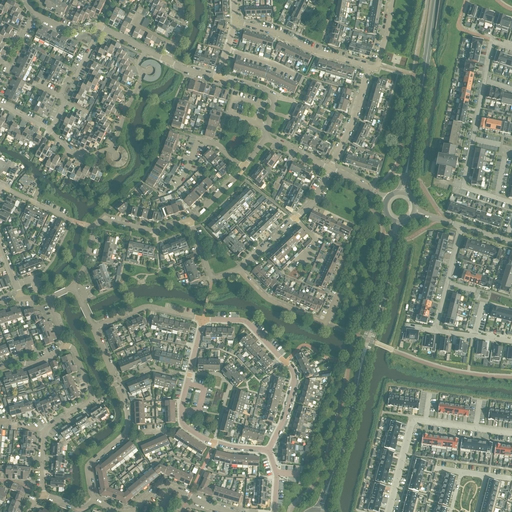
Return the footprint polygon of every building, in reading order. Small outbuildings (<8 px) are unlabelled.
[(3,2),(1,6),(5,8),(3,12),(7,14),(8,10),(10,6),(12,2),(9,1),(7,0),(5,4),(3,2)] [(54,9),(58,2),(54,0),(52,0),(48,9),(51,11),(52,8),(54,9)] [(96,1),(95,5),(102,9),(106,1),(103,0),(101,0),(100,3),(96,1)] [(160,3),(155,1),(153,5),(151,9),(155,11),(157,7),(162,9),(164,5),(161,4),(160,3)] [(18,10),(20,6),(12,2),(10,6),(8,10),(12,12),(14,8),(18,10)] [(58,14),(63,4),(58,2),(54,9),(56,10),(55,12),(58,14)] [(304,11),(307,7),(299,3),(296,8),(304,11)] [(64,14),(66,9),(68,6),(63,4),(58,14),(61,15),(62,13),(64,14)] [(93,8),(97,10),(95,14),(94,17),(95,17),(96,15),(98,16),(102,9),(95,5),(93,8)] [(86,6),(85,9),(87,10),(91,12),(89,16),(88,18),(90,19),(91,17),(93,18),(94,17),(95,14),(97,10),(93,8),(89,7),(88,6),(86,6)] [(479,12),(476,11),(477,8),(472,7),(471,6),(467,17),(469,18),(473,19),(474,18),(476,19),(479,12)] [(162,9),(157,7),(155,11),(153,15),(157,17),(159,13),(164,15),(166,11),(162,9)] [(296,8),(293,7),(291,12),(294,13),(294,12),(302,16),(304,11),(296,8)] [(18,10),(14,8),(12,12),(10,15),(14,17),(16,13),(20,15),(21,12),(18,10)] [(82,12),(86,14),(84,18),(83,20),(84,21),(85,19),(87,20),(88,18),(89,16),(91,12),(87,10),(85,9),(84,8),(82,12)] [(217,14),(217,17),(224,18),(224,14),(227,14),(227,8),(219,8),(215,9),(215,12),(215,14),(217,14)] [(122,17),(124,13),(116,9),(112,17),(116,19),(118,15),(122,17)] [(75,10),(74,13),(76,14),(80,16),(78,20),(82,22),(83,20),(84,18),(86,14),(82,12),(78,10),(77,10),(75,10)] [(479,12),(476,19),(479,20),(478,22),(484,24),(485,23),(488,12),(482,10),(481,13),(479,12)] [(73,12),(71,16),(74,18),(72,22),(76,24),(78,20),(80,16),(76,14),(74,13),(73,12)] [(294,12),(292,17),(300,21),(303,17),(302,16),(294,12)] [(494,14),(488,12),(485,23),(490,25),(491,24),(493,24),(495,20),(492,19),(494,14)] [(20,15),(16,13),(14,17),(12,21),(16,23),(18,19),(21,21),(23,17),(20,15)] [(164,15),(159,13),(157,17),(155,21),(159,23),(161,19),(166,21),(168,17),(164,15)] [(495,28),(501,29),(505,17),(499,15),(498,19),(496,18),(495,20),(493,24),(496,25),(495,28)] [(116,19),(112,17),(108,25),(112,27),(113,25),(117,27),(118,25),(119,24),(121,25),(122,22),(116,19)] [(223,21),(224,18),(217,17),(217,19),(216,19),(214,25),(226,28),(227,22),(223,21)] [(288,22),(286,26),(292,29),(294,25),(298,26),(300,21),(292,17),(289,22),(288,22)] [(336,17),(335,17),(334,22),(339,23),(339,24),(347,26),(348,24),(344,24),(345,19),(336,17)] [(511,19),(505,17),(501,29),(507,31),(508,29),(510,30),(511,25),(511,22),(510,22),(511,19)] [(171,24),(166,21),(161,19),(159,23),(157,27),(166,32),(168,27),(169,28),(170,26),(171,24)] [(124,23),(120,31),(124,33),(126,29),(130,31),(130,32),(134,34),(136,29),(132,27),(130,25),(124,23)] [(343,32),(344,27),(342,27),(343,26),(334,24),(333,29),(343,32)] [(224,33),(226,28),(214,25),(213,30),(224,33)] [(13,38),(15,34),(11,32),(13,28),(9,26),(7,30),(8,30),(6,34),(10,36),(9,36),(13,38)] [(40,40),(46,28),(43,27),(41,31),(39,30),(35,38),(40,40)] [(8,40),(9,36),(10,36),(6,34),(8,30),(7,30),(4,28),(2,32),(0,36),(4,38),(8,40)] [(44,43),(48,35),(46,34),(49,30),(46,28),(40,40),(44,43)] [(134,34),(132,37),(136,39),(138,35),(142,37),(145,33),(136,29),(134,34)] [(342,38),(343,32),(333,29),(331,34),(339,37),(342,38)] [(223,38),(224,33),(213,30),(211,35),(223,38)] [(49,45),(55,33),(53,31),(50,36),(48,35),(44,43),(49,45)] [(54,47),(58,40),(56,39),(58,34),(55,33),(49,45),(54,47)] [(161,41),(157,39),(148,35),(144,43),(149,45),(151,41),(155,43),(159,45),(161,41)] [(223,38),(211,35),(211,38),(210,38),(210,40),(221,43),(223,38)] [(59,50),(65,38),(62,36),(60,41),(58,40),(54,47),(59,50)] [(64,52),(67,44),(65,43),(68,39),(65,38),(59,50),(64,52)] [(469,44),(470,44),(482,46),(483,40),(473,38),(472,38),(470,38),(469,44)] [(220,49),(221,43),(210,40),(208,46),(220,49)] [(339,48),(340,43),(338,42),(330,40),(328,45),(339,48)] [(68,55),(74,42),(72,41),(69,45),(67,44),(64,52),(68,55)] [(73,57),(77,49),(75,48),(77,44),(74,42),(68,55),(73,57)] [(111,46),(115,48),(113,52),(112,56),(115,57),(117,54),(119,50),(121,46),(113,42),(111,46)] [(280,53),(284,45),(279,42),(275,51),(280,53)] [(362,45),(359,54),(364,56),(367,47),(367,45),(367,44),(362,43),(362,45)] [(106,48),(110,50),(108,54),(112,56),(113,52),(115,48),(111,46),(108,44),(106,48)] [(284,55),(288,47),(284,45),(280,53),(284,55)] [(367,47),(364,56),(370,57),(372,49),(372,48),(373,46),(367,45),(367,47)] [(100,50),(104,52),(102,56),(106,57),(108,54),(110,50),(106,48),(102,46),(100,50)] [(289,57),(293,49),(288,47),(284,55),(289,57)] [(28,50),(24,48),(22,51),(35,57),(37,52),(29,48),(28,50)] [(97,48),(95,52),(98,54),(97,57),(101,59),(102,56),(104,52),(100,50),(97,48)] [(293,59),(297,51),(293,49),(289,57),(293,59)] [(117,54),(115,57),(119,59),(121,55),(125,57),(126,53),(119,50),(117,54)] [(199,63),(201,55),(202,51),(197,50),(193,62),(199,63)] [(32,62),(35,57),(22,51),(21,54),(26,56),(25,58),(32,62)] [(298,62),(302,53),(297,51),(293,59),(298,62)] [(204,65),(207,53),(205,52),(204,56),(201,55),(199,63),(204,65)] [(303,64),(307,56),(302,53),(298,62),(303,64)] [(493,64),(499,65),(503,54),(497,53),(493,64)] [(215,68),(218,56),(212,54),(211,58),(209,66),(215,68)] [(503,55),(503,54),(499,65),(504,67),(508,57),(503,55)] [(119,59),(117,63),(120,65),(121,65),(122,61),(126,63),(128,59),(125,57),(121,55),(119,59)] [(468,55),(466,61),(478,63),(479,57),(468,55)] [(307,66),(311,58),(307,56),(303,64),(307,66)] [(24,60),(19,58),(18,60),(30,66),(32,62),(25,58),(24,60)] [(28,71),(30,66),(18,60),(16,63),(21,65),(20,67),(28,71)] [(326,71),(329,63),(320,60),(319,63),(314,62),(311,69),(326,73),(326,71)] [(66,72),(67,69),(63,67),(64,65),(56,61),(53,66),(66,72)] [(119,68),(117,72),(121,74),(122,70),(124,66),(128,68),(130,64),(126,63),(122,61),(121,65),(120,65),(119,68)] [(235,62),(233,70),(241,73),(247,74),(246,75),(249,76),(251,77),(251,76),(257,77),(265,80),(272,83),(277,86),(279,88),(281,88),(287,90),(294,94),(298,86),(290,83),(289,82),(283,79),(276,75),(268,72),(259,69),(251,67),(243,65),(235,62)] [(96,68),(98,65),(94,63),(92,66),(88,65),(86,69),(90,70),(94,72),(96,68)] [(331,75),(334,64),(329,63),(326,71),(326,73),(331,75)] [(336,76),(339,66),(334,64),(331,75),(336,76)] [(64,75),(66,72),(53,66),(51,71),(59,75),(60,73),(64,75)] [(121,74),(124,76),(126,72),(130,74),(132,70),(128,68),(124,66),(122,70),(121,74)] [(341,78),(344,67),(339,66),(336,76),(341,78)] [(19,69),(14,67),(13,70),(25,76),(28,71),(20,67),(19,69)] [(346,79),(349,69),(344,67),(341,78),(346,79)] [(100,70),(96,68),(94,72),(90,70),(88,74),(92,76),(96,78),(98,74),(100,70)] [(355,82),(357,74),(354,73),(355,70),(349,69),(346,79),(351,81),(355,82)] [(23,81),(25,76),(13,70),(12,73),(16,75),(15,77),(23,81)] [(61,82),(62,79),(58,77),(59,75),(51,71),(49,76),(61,82)] [(47,78),(42,76),(43,73),(40,72),(37,77),(41,79),(41,78),(46,81),(54,84),(55,82),(60,85),(61,82),(49,76),(47,78)] [(124,76),(122,79),(126,81),(128,77),(132,79),(134,75),(130,74),(126,72),(124,76)] [(101,76),(98,74),(96,78),(92,76),(90,80),(98,83),(101,76)] [(376,79),(374,85),(385,88),(387,83),(388,80),(384,79),(382,78),(381,81),(376,79)] [(16,82),(12,80),(11,83),(23,89),(25,84),(18,80),(16,82)] [(94,91),(98,83),(90,80),(88,83),(92,85),(90,89),(94,91)] [(89,93),(90,89),(92,85),(88,83),(85,81),(83,85),(87,87),(85,91),(89,93)] [(118,89),(120,85),(112,81),(109,89),(112,91),(114,87),(118,89)] [(193,93),(193,91),(196,83),(190,81),(188,91),(193,93)] [(318,91),(320,86),(313,82),(310,87),(318,91)] [(21,93),(23,89),(11,83),(9,85),(14,88),(13,90),(21,93)] [(79,88),(77,91),(80,92),(79,92),(83,94),(85,91),(87,87),(83,85),(82,84),(79,83),(77,87),(79,88)] [(193,93),(192,94),(198,96),(198,95),(201,84),(196,83),(193,91),(193,93)] [(201,84),(198,95),(203,96),(204,94),(206,86),(201,84)] [(118,89),(114,87),(112,91),(110,94),(114,96),(116,92),(120,94),(122,90),(118,89)] [(209,96),(208,99),(213,100),(214,99),(214,97),(216,89),(211,87),(209,96)] [(316,96),(318,91),(310,87),(308,92),(316,96)] [(350,97),(352,91),(341,88),(340,94),(350,97)] [(12,92),(7,89),(6,92),(18,98),(21,93),(13,90),(12,92)] [(219,100),(219,99),(222,90),(216,89),(214,97),(214,99),(219,100)] [(227,92),(222,90),(219,99),(219,100),(224,102),(225,100),(228,101),(229,96),(226,95),(227,92)] [(16,103),(18,98),(6,92),(5,95),(9,97),(8,99),(16,103)] [(81,98),(83,94),(79,92),(78,96),(74,94),(72,98),(75,100),(76,100),(79,102),(81,98)] [(120,94),(116,92),(114,96),(112,99),(113,100),(112,100),(113,100),(116,102),(118,98),(122,100),(124,96),(120,94)] [(313,101),(316,96),(308,92),(305,97),(313,101)] [(53,104),(54,101),(50,99),(51,96),(43,93),(41,98),(53,104)] [(348,102),(350,97),(340,94),(338,99),(340,100),(348,102)] [(112,99),(105,96),(101,103),(105,105),(107,101),(111,103),(113,100),(112,100),(113,100),(112,99)] [(311,106),(313,101),(305,97),(303,102),(311,106)] [(52,106),(53,104),(41,98),(38,102),(46,106),(47,104),(52,106)] [(85,100),(81,98),(79,102),(76,100),(75,100),(74,103),(81,107),(85,100)] [(111,103),(107,101),(105,105),(103,109),(107,111),(109,107),(113,109),(115,105),(111,103)] [(189,109),(190,104),(179,101),(178,106),(189,109)] [(48,113),(50,110),(45,108),(46,106),(38,102),(36,107),(48,113)] [(298,106),(295,107),(295,110),(295,111),(303,115),(306,110),(308,111),(310,108),(301,104),(299,106),(298,106)] [(345,113),(347,107),(339,105),(337,104),(335,110),(345,113)] [(456,104),(455,110),(458,110),(467,112),(468,106),(459,104),(456,104)] [(187,114),(189,109),(178,106),(176,111),(187,114)] [(368,106),(367,111),(375,113),(377,114),(379,109),(377,108),(368,106)] [(47,116),(48,113),(36,107),(34,112),(41,116),(42,114),(47,116)] [(113,109),(109,107),(107,111),(105,114),(109,116),(111,113),(115,114),(116,111),(113,109)] [(455,110),(454,116),(455,116),(456,116),(466,118),(467,112),(458,110),(455,110)] [(104,118),(105,114),(98,111),(94,118),(98,120),(100,116),(104,118)] [(186,120),(187,114),(176,111),(175,116),(186,120)] [(294,113),(292,113),(293,117),(294,118),(292,120),(302,124),(306,126),(307,125),(304,124),(302,123),(303,121),(301,120),(303,115),(295,111),(294,113)] [(342,122),(344,117),(336,113),(334,112),(331,117),(334,118),(342,122)] [(74,123),(77,125),(80,119),(84,122),(86,119),(81,117),(73,113),(72,117),(75,119),(74,123)] [(72,127),(74,123),(75,119),(72,117),(68,115),(66,119),(70,121),(68,125),(72,127)] [(208,115),(207,120),(219,124),(220,120),(219,119),(219,118),(211,116),(208,115)] [(104,118),(100,116),(98,120),(96,124),(100,125),(102,122),(105,124),(106,123),(107,120),(104,118)] [(184,125),(186,120),(175,116),(173,122),(182,124),(184,125)] [(365,116),(364,121),(368,122),(367,124),(370,125),(371,123),(372,124),(373,120),(375,121),(376,119),(374,118),(365,116)] [(454,121),(453,122),(462,123),(462,124),(464,124),(466,118),(456,116),(455,116),(454,121)] [(66,128),(68,125),(70,121),(66,119),(62,117),(60,121),(64,123),(62,126),(66,128)] [(339,127),(342,122),(334,118),(331,123),(339,127)] [(218,127),(219,124),(207,120),(205,125),(208,126),(216,128),(217,127),(218,127)] [(290,123),(287,124),(288,126),(287,128),(297,133),(300,127),(300,128),(302,124),(292,120),(291,123),(290,123)] [(105,124),(102,122),(100,125),(98,129),(101,131),(102,131),(103,127),(107,129),(109,125),(106,123),(105,124)] [(339,127),(331,123),(328,122),(326,127),(337,132),(339,127)] [(16,129),(18,125),(13,123),(11,127),(8,125),(5,130),(9,132),(14,134),(16,129)] [(368,133),(370,128),(362,124),(360,129),(368,133)] [(66,128),(62,126),(61,130),(64,132),(62,136),(66,138),(70,130),(66,128)] [(34,133),(36,128),(34,127),(31,132),(26,129),(24,133),(22,138),(26,140),(25,142),(28,144),(30,142),(32,137),(34,133)] [(100,134),(104,136),(105,133),(109,135),(111,131),(107,129),(103,127),(102,131),(101,131),(99,130),(97,133),(100,134)] [(334,137),(337,132),(326,127),(324,132),(334,137)] [(286,129),(284,130),(285,134),(293,137),(294,135),(299,137),(298,140),(301,142),(304,136),(302,135),(297,133),(287,128),(286,129)] [(20,131),(16,129),(14,134),(9,132),(7,136),(16,140),(20,131)] [(366,138),(368,133),(360,129),(358,134),(366,138)] [(24,144),(25,142),(26,140),(22,138),(24,133),(20,131),(16,140),(24,144)] [(215,134),(207,131),(204,131),(203,136),(213,139),(215,134)] [(170,132),(168,137),(178,141),(180,136),(183,137),(184,135),(179,133),(178,135),(170,132)] [(100,144),(104,136),(100,134),(96,133),(94,136),(98,138),(96,142),(100,144)] [(94,146),(96,142),(98,138),(94,136),(91,134),(89,138),(92,140),(91,144),(94,146)] [(301,142),(300,143),(309,147),(313,139),(314,137),(309,134),(308,136),(305,135),(304,136),(301,142)] [(363,142),(366,138),(358,134),(355,139),(363,142)] [(38,146),(42,137),(38,135),(36,139),(32,137),(30,142),(38,146)] [(77,138),(76,137),(74,136),(72,139),(78,142),(81,144),(79,148),(83,150),(85,146),(87,142),(83,140),(80,138),(78,137),(77,138)] [(89,148),(91,144),(92,140),(89,138),(85,136),(83,140),(87,142),(85,146),(89,148)] [(168,137),(166,142),(177,146),(178,141),(168,137)] [(313,139),(309,147),(317,151),(322,141),(317,138),(316,140),(313,139)] [(40,148),(35,157),(44,161),(46,157),(42,155),(44,150),(45,147),(44,146),(47,140),(44,139),(42,144),(40,148)] [(361,148),(363,142),(355,139),(353,144),(361,148)] [(322,141),(317,151),(325,155),(327,152),(329,153),(331,150),(328,149),(330,145),(322,141)] [(166,142),(164,147),(173,150),(173,151),(175,151),(177,146),(166,142)] [(44,150),(42,155),(46,157),(49,159),(50,158),(50,159),(50,158),(52,154),(53,152),(51,150),(51,149),(50,148),(46,146),(45,147),(44,150)] [(438,155),(436,167),(439,167),(437,177),(450,180),(451,174),(452,170),(455,170),(457,164),(458,159),(454,159),(456,149),(457,148),(447,146),(443,146),(441,156),(438,155)] [(164,147),(162,152),(171,156),(171,155),(173,151),(173,150),(164,147)] [(204,156),(202,158),(206,162),(208,160),(214,154),(210,150),(204,156)] [(162,152),(160,158),(163,159),(163,160),(168,162),(169,161),(170,161),(172,156),(171,155),(171,156),(162,152)] [(277,157),(271,152),(267,158),(275,163),(277,160),(278,161),(282,156),(279,154),(277,157)] [(350,165),(353,157),(353,154),(347,153),(344,161),(346,161),(345,164),(350,165)] [(214,154),(208,160),(210,162),(208,164),(210,166),(212,164),(218,158),(214,154)] [(54,160),(52,165),(56,167),(60,169),(62,164),(58,162),(60,158),(56,156),(54,160)] [(49,159),(46,167),(54,171),(56,167),(52,165),(54,160),(50,158),(50,159),(50,158),(49,159)] [(218,158),(212,164),(215,168),(222,162),(218,158)] [(270,172),(270,171),(274,166),(273,166),(275,163),(267,158),(263,163),(269,167),(267,169),(270,172)] [(0,174),(1,175),(2,173),(3,172),(6,174),(12,163),(8,161),(7,164),(0,160),(0,174)] [(159,160),(157,165),(165,170),(168,165),(159,160)] [(66,166),(64,171),(68,173),(72,175),(74,170),(75,168),(78,162),(75,161),(73,165),(72,164),(68,162),(66,166)] [(381,169),(383,162),(379,161),(379,164),(374,163),(371,171),(376,173),(378,168),(381,169)] [(222,162),(215,168),(219,172),(225,166),(222,162)] [(12,163),(6,174),(10,175),(10,176),(10,177),(9,177),(8,179),(13,181),(17,172),(20,167),(19,167),(18,169),(14,167),(15,164),(12,163)] [(294,173),(298,165),(293,163),(289,171),(294,173)] [(60,169),(58,173),(66,177),(68,173),(64,171),(66,166),(62,164),(60,169)] [(84,170),(82,175),(86,177),(90,179),(92,174),(94,170),(97,165),(94,164),(93,167),(91,171),(89,170),(90,168),(86,166),(84,170)] [(92,174),(90,179),(94,181),(98,183),(98,182),(100,179),(102,174),(100,173),(100,172),(100,170),(98,169),(99,166),(97,165),(94,170),(92,174)] [(163,174),(165,170),(157,165),(154,169),(163,174)] [(298,175),(302,167),(298,165),(294,173),(298,175)] [(219,172),(217,173),(221,178),(223,176),(229,170),(225,166),(219,172)] [(302,180),(302,179),(307,170),(302,167),(298,175),(297,178),(302,180)] [(78,172),(76,177),(80,179),(84,181),(86,177),(82,175),(84,170),(80,168),(78,172)] [(265,172),(260,168),(256,173),(263,178),(265,176),(268,178),(272,173),(270,171),(270,172),(267,169),(265,172)] [(160,179),(162,174),(163,174),(154,169),(151,174),(160,179)] [(72,175),(70,179),(78,183),(80,179),(76,177),(78,172),(74,170),(72,175)] [(310,181),(313,176),(310,174),(312,172),(307,170),(302,179),(304,180),(305,179),(310,181)] [(261,188),(264,184),(261,181),(263,178),(256,173),(252,178),(258,182),(256,185),(261,188)] [(33,197),(35,191),(35,190),(37,185),(25,174),(19,182),(24,187),(22,191),(27,193),(27,194),(33,197)] [(157,184),(160,179),(151,174),(148,179),(157,184)] [(202,180),(210,189),(214,185),(210,181),(205,176),(201,180),(202,180)] [(154,188),(157,184),(148,179),(146,183),(154,188)] [(206,192),(210,189),(202,180),(198,184),(206,192)] [(202,196),(206,192),(198,184),(194,188),(196,190),(202,196)] [(147,189),(144,185),(139,190),(144,196),(147,193),(149,195),(153,192),(149,187),(147,189)] [(301,197),(303,192),(295,188),(292,186),(290,191),(301,197)] [(247,189),(243,192),(251,200),(253,199),(251,197),(253,195),(255,193),(252,190),(251,192),(247,189)] [(198,200),(202,196),(196,190),(192,193),(198,200)] [(299,201),(301,197),(290,191),(288,196),(291,197),(299,201)] [(243,192),(239,196),(246,203),(247,204),(251,200),(243,192)] [(194,204),(198,200),(192,193),(188,197),(194,204)] [(239,196),(235,200),(243,207),(243,205),(246,203),(239,196)] [(15,206),(17,201),(9,197),(6,202),(8,203),(15,206)] [(190,207),(194,204),(188,197),(184,201),(183,199),(181,200),(187,209),(189,207),(190,207)] [(297,206),(299,201),(291,197),(290,199),(288,199),(287,201),(289,202),(297,206)] [(181,203),(176,205),(179,213),(184,211),(184,210),(187,209),(181,200),(180,201),(181,203)] [(235,200),(232,204),(238,210),(241,207),(242,208),(243,207),(235,200)] [(294,211),(297,206),(289,202),(287,201),(286,203),(288,204),(286,207),(294,211)] [(453,213),(456,204),(450,202),(450,204),(448,204),(447,208),(448,208),(447,212),(453,213)] [(15,206),(8,203),(6,205),(5,205),(2,210),(4,211),(11,214),(15,206)] [(123,205),(121,203),(115,208),(121,214),(122,212),(124,214),(125,214),(128,214),(130,208),(126,204),(123,205)] [(232,204),(228,207),(235,215),(236,214),(235,213),(238,210),(232,204)] [(458,215),(461,206),(456,204),(453,213),(458,215)] [(174,215),(179,213),(176,205),(171,206),(174,215)] [(24,214),(23,217),(25,218),(26,215),(29,216),(33,208),(28,206),(24,214)] [(164,218),(169,217),(166,208),(165,206),(159,209),(160,211),(161,210),(162,213),(160,213),(162,218),(163,218),(164,218)] [(169,217),(174,215),(171,206),(166,208),(169,217)] [(463,217),(466,207),(461,206),(458,215),(463,217)] [(140,211),(141,209),(135,207),(134,209),(130,208),(128,214),(128,215),(135,217),(135,216),(138,217),(139,217),(140,210),(140,211)] [(228,207),(224,211),(230,217),(233,215),(234,216),(235,215),(228,207)] [(463,217),(468,218),(471,209),(466,207),(463,217)] [(28,220),(26,223),(29,224),(30,221),(31,217),(34,219),(38,211),(33,208),(29,216),(27,220),(28,220)] [(277,219),(281,215),(275,209),(271,213),(277,219)] [(476,211),(471,209),(468,218),(473,220),(476,211)] [(151,213),(151,211),(145,210),(145,212),(140,211),(140,210),(139,217),(138,217),(138,218),(146,219),(146,218),(149,219),(151,213)] [(11,214),(4,211),(2,213),(1,213),(0,214),(0,219),(6,223),(11,214)] [(34,219),(32,222),(35,223),(36,220),(39,221),(43,213),(38,211),(34,219)] [(224,211),(220,215),(226,221),(226,222),(227,223),(228,222),(227,220),(230,217),(224,211)] [(313,223),(318,214),(313,211),(309,219),(312,221),(311,222),(313,223)] [(481,212),(476,211),(473,220),(478,222),(481,212)] [(162,221),(160,213),(155,212),(155,214),(151,213),(149,219),(149,220),(156,222),(157,221),(159,222),(162,221)] [(478,222),(483,223),(486,214),(481,212),(478,222)] [(39,221),(37,224),(39,225),(42,227),(44,224),(48,216),(43,213),(39,221)] [(266,215),(273,223),(277,219),(271,213),(269,214),(267,213),(266,215)] [(270,226),(273,223),(266,215),(265,214),(262,218),(264,220),(270,226)] [(319,224),(322,216),(318,214),(313,223),(315,224),(315,222),(319,224)] [(492,215),(486,214),(483,223),(489,225),(492,215)] [(220,215),(216,219),(222,225),(224,227),(228,223),(227,223),(226,222),(226,221),(220,215)] [(494,227),(497,217),(492,215),(489,225),(494,227)] [(322,230),(327,218),(322,216),(319,224),(318,226),(321,227),(320,230),(321,231),(322,230)] [(497,217),(494,227),(499,228),(502,219),(497,217)] [(54,219),(52,224),(55,226),(63,230),(66,225),(61,222),(62,219),(59,218),(58,221),(54,219)] [(327,218),(322,230),(324,231),(325,229),(327,230),(332,221),(327,218)] [(216,219),(212,222),(219,230),(220,231),(224,227),(222,225),(216,219)] [(258,222),(260,223),(266,230),(270,226),(264,220),(262,221),(260,220),(258,222)] [(327,230),(327,231),(332,233),(337,223),(332,221),(327,230)] [(212,222),(208,226),(216,234),(220,231),(219,230),(212,222)] [(262,233),(266,230),(260,223),(258,222),(257,223),(258,225),(256,227),(262,233)] [(337,223),(332,233),(336,235),(334,237),(336,238),(342,225),(337,223)] [(52,224),(51,226),(54,228),(53,230),(61,234),(63,230),(55,226),(52,224)] [(3,231),(5,236),(13,232),(17,231),(16,229),(13,230),(10,225),(4,227),(5,230),(3,231)] [(342,225),(336,238),(337,238),(339,236),(342,238),(347,228),(342,225)] [(259,237),(262,233),(256,227),(252,230),(259,237)] [(301,237),(301,238),(302,239),(307,234),(304,231),(303,231),(299,227),(295,231),(301,237)] [(259,237),(252,230),(250,228),(246,231),(249,234),(255,241),(259,237)] [(347,228),(342,238),(343,238),(345,236),(348,238),(352,230),(347,228)] [(50,229),(49,231),(52,233),(51,235),(58,239),(61,234),(53,230),(50,229)] [(298,242),(299,241),(298,240),(301,238),(301,237),(295,231),(291,235),(298,242)] [(15,235),(13,232),(5,236),(7,241),(15,237),(19,236),(18,234),(15,235)] [(223,242),(227,246),(233,240),(233,239),(236,237),(233,235),(232,233),(229,235),(229,236),(223,242)] [(436,233),(435,239),(438,240),(447,243),(448,240),(447,239),(448,236),(447,236),(436,233)] [(47,234),(46,236),(49,238),(48,240),(56,244),(58,239),(51,235),(47,234)] [(297,243),(298,242),(291,235),(287,238),(293,245),(296,242),(297,243)] [(17,240),(15,237),(7,241),(9,246),(17,242),(21,241),(20,239),(17,240)] [(230,249),(238,242),(237,240),(237,239),(236,237),(233,239),(233,240),(227,246),(230,249)] [(290,250),(292,248),(291,247),(293,245),(287,238),(283,242),(290,250)] [(45,239),(44,241),(47,242),(46,245),(54,249),(56,244),(48,240),(45,239)] [(185,239),(180,241),(184,252),(189,250),(188,248),(185,239)] [(467,252),(471,241),(465,239),(461,250),(467,252)] [(180,241),(175,243),(179,253),(184,252),(180,241)] [(467,252),(472,254),(476,243),(471,241),(467,252)] [(19,245),(17,242),(9,246),(11,251),(19,248),(23,246),(22,244),(19,245)] [(240,244),(238,242),(230,249),(234,253),(243,245),(241,243),(240,244)] [(287,254),(291,251),(290,250),(283,242),(279,246),(287,254)] [(43,243),(41,246),(45,247),(43,250),(51,254),(54,249),(46,245),(43,243)] [(132,255),(133,253),(135,244),(130,243),(127,256),(129,257),(130,254),(132,255)] [(175,243),(170,244),(173,253),(174,255),(179,253),(175,243)] [(478,253),(481,244),(476,243),(472,254),(473,252),(478,253)] [(482,256),(483,256),(486,246),(481,244),(478,253),(483,255),(482,256)] [(238,257),(244,251),(245,249),(243,247),(244,246),(243,245),(234,253),(238,257)] [(162,253),(160,254),(160,258),(164,257),(169,255),(165,246),(160,248),(162,253)] [(284,258),(287,254),(279,246),(275,250),(284,258)] [(339,249),(335,246),(333,250),(332,249),(331,251),(340,255),(343,250),(339,249)] [(491,248),(486,246),(483,256),(488,258),(491,248)] [(150,247),(147,258),(153,259),(156,260),(156,254),(154,254),(155,248),(150,247)] [(20,250),(19,248),(11,251),(13,256),(21,253),(25,251),(24,249),(20,250)] [(40,248),(39,251),(42,252),(41,255),(40,257),(45,261),(46,257),(49,259),(51,254),(43,250),(40,248)] [(492,261),(496,249),(491,248),(488,258),(488,257),(493,258),(492,261)] [(496,249),(492,261),(498,263),(502,251),(496,249)] [(280,262),(284,258),(275,250),(272,253),(278,260),(280,262)] [(338,260),(340,255),(331,251),(330,252),(332,253),(330,256),(338,260)] [(275,265),(276,263),(275,262),(278,260),(272,253),(268,257),(275,265)] [(431,260),(431,261),(442,263),(443,258),(432,255),(434,256),(433,261),(431,260)] [(338,260),(330,256),(329,260),(327,259),(327,261),(336,265),(338,260)] [(38,260),(37,257),(35,258),(32,259),(36,270),(42,268),(41,266),(44,264),(42,260),(39,261),(38,260)] [(36,270),(32,259),(27,261),(31,272),(36,270)] [(184,263),(182,264),(184,269),(186,268),(194,265),(193,260),(184,263)] [(26,274),(31,272),(27,261),(25,262),(26,265),(23,266),(26,274)] [(334,270),(336,265),(327,261),(326,262),(327,263),(326,266),(334,270)] [(26,274),(23,266),(22,263),(15,265),(17,269),(18,268),(21,276),(26,274)] [(94,278),(104,274),(100,265),(94,269),(95,272),(92,273),(94,278)] [(186,268),(184,269),(186,274),(196,270),(194,265),(186,268)] [(260,265),(252,272),(256,276),(262,270),(260,267),(261,266),(260,265)] [(334,270),(326,266),(324,269),(323,269),(322,270),(331,275),(334,270)] [(458,279),(463,281),(467,270),(461,268),(458,279)] [(187,279),(198,275),(196,270),(188,273),(186,274),(187,279)] [(262,270),(256,276),(260,280),(267,273),(266,272),(265,272),(262,270)] [(329,280),(331,275),(322,270),(321,272),(323,273),(321,276),(329,280)] [(463,281),(468,283),(472,272),(467,270),(463,281)] [(267,273),(260,280),(263,284),(270,278),(267,275),(268,274),(269,273),(268,272),(267,273)] [(472,272),(468,283),(474,284),(477,273),(477,274),(472,272)] [(474,284),(479,286),(482,275),(477,273),(474,284)] [(96,283),(106,279),(104,274),(94,278),(96,283)] [(192,286),(198,284),(197,281),(200,280),(198,275),(187,279),(189,284),(190,284),(190,286),(192,285),(192,286)] [(327,285),(329,280),(321,276),(318,275),(316,280),(327,285)] [(479,286),(484,288),(487,277),(482,275),(479,286)] [(511,278),(503,275),(502,280),(511,283),(511,282),(511,278)] [(0,281),(3,289),(9,287),(8,284),(10,283),(7,276),(4,277),(5,279),(0,281)] [(487,277),(484,288),(489,289),(493,279),(487,277)] [(270,278),(263,284),(267,288),(269,286),(272,289),(277,282),(274,279),(272,280),(270,278)] [(97,287),(108,283),(106,279),(96,283),(97,287)] [(325,290),(327,285),(316,280),(313,286),(321,290),(322,289),(325,290)] [(499,285),(510,288),(511,283),(502,280),(500,285),(499,285)] [(277,282),(272,289),(276,290),(275,293),(280,296),(283,288),(280,286),(281,285),(279,284),(277,282)] [(99,292),(108,289),(110,288),(108,283),(97,287),(99,292)] [(283,288),(280,296),(285,298),(289,288),(289,287),(284,285),(283,288)] [(499,285),(498,290),(508,294),(510,288),(499,285)] [(289,288),(285,298),(290,300),(293,292),(290,290),(291,289),(289,288)] [(293,292),(290,300),(295,302),(299,293),(297,292),(297,293),(293,292)] [(299,293),(295,302),(300,304),(304,294),(299,292),(299,293)] [(304,294),(300,304),(305,306),(309,296),(304,294)] [(309,296),(305,306),(310,308),(314,298),(309,296)] [(314,298),(310,308),(315,311),(316,308),(320,309),(323,302),(314,298)] [(420,300),(419,305),(430,308),(432,303),(420,300)] [(417,305),(416,310),(418,310),(429,313),(430,308),(419,305),(417,305)] [(18,310),(17,307),(13,308),(17,319),(23,318),(20,310),(18,310)] [(492,314),(491,317),(496,318),(499,309),(493,307),(493,310),(492,310),(491,314),(492,314)] [(12,321),(17,319),(13,308),(10,309),(11,313),(9,313),(12,321)] [(30,310),(24,312),(26,318),(32,316),(33,316),(34,317),(36,323),(39,323),(42,321),(40,315),(39,313),(33,309),(30,310)] [(6,314),(5,310),(2,311),(6,323),(12,321),(9,313),(6,314)] [(411,316),(411,317),(414,317),(416,318),(415,322),(426,325),(428,318),(416,316),(415,315),(412,314),(411,316)] [(446,314),(445,319),(457,322),(457,321),(455,321),(456,316),(446,314)] [(142,320),(141,317),(136,319),(139,328),(144,326),(147,325),(144,319),(142,320)] [(135,332),(137,331),(137,329),(139,328),(136,319),(131,321),(135,332)] [(457,322),(445,319),(444,324),(455,327),(457,322)] [(42,321),(39,323),(40,328),(52,324),(51,321),(48,322),(47,323),(46,320),(42,321)] [(172,333),(173,331),(175,322),(170,320),(167,330),(167,332),(172,333)] [(135,332),(131,321),(126,323),(129,332),(132,331),(133,333),(135,332)] [(52,324),(40,328),(42,334),(50,332),(49,329),(53,328),(52,325),(52,324)] [(114,328),(105,332),(107,337),(116,333),(118,333),(117,330),(115,331),(114,328)] [(211,341),(211,338),(211,328),(206,328),(205,337),(203,337),(203,341),(211,341)] [(404,333),(402,340),(406,341),(406,339),(417,341),(417,340),(418,332),(419,332),(418,332),(414,331),(411,331),(407,330),(406,333),(404,333)] [(42,334),(39,335),(41,341),(44,340),(56,336),(55,333),(51,334),(50,332),(42,334)] [(116,333),(107,337),(109,342),(118,338),(116,333)] [(244,346),(251,339),(247,335),(240,342),(244,346)] [(56,336),(44,340),(46,346),(54,343),(53,340),(57,339),(56,336)] [(431,348),(431,352),(435,352),(436,346),(433,345),(433,344),(433,341),(434,337),(429,336),(429,337),(426,336),(426,338),(424,338),(424,342),(426,342),(425,347),(431,348)] [(118,338),(109,342),(111,347),(120,343),(122,342),(123,342),(121,337),(118,338)] [(29,351),(32,350),(31,346),(34,345),(31,338),(26,339),(29,351)] [(29,351),(26,339),(20,341),(22,349),(25,348),(26,352),(29,351)] [(246,352),(255,343),(251,339),(244,346),(246,348),(244,350),(246,352)] [(441,339),(439,351),(450,353),(452,344),(451,344),(451,346),(448,345),(449,340),(445,340),(445,339),(442,339),(441,340),(441,339)] [(456,340),(455,352),(462,353),(466,354),(468,346),(463,345),(464,341),(456,340)] [(14,343),(13,341),(7,343),(8,345),(11,353),(13,352),(15,356),(18,355),(14,343)] [(18,355),(21,354),(20,350),(22,349),(20,341),(14,343),(18,355)] [(120,343),(111,347),(113,352),(122,348),(121,346),(123,345),(122,342),(120,343)] [(249,356),(251,354),(258,347),(255,343),(246,352),(249,356)] [(477,350),(477,355),(485,356),(484,357),(488,358),(489,352),(486,351),(486,348),(486,344),(478,343),(478,347),(476,347),(476,350),(477,350)] [(4,356),(9,354),(6,345),(1,347),(4,356)] [(251,354),(255,358),(262,351),(258,347),(251,354)] [(491,351),(490,362),(492,363),(493,361),(500,362),(502,348),(494,347),(494,351),(491,351)] [(142,351),(143,353),(147,362),(152,360),(148,351),(150,350),(149,348),(142,351)] [(155,348),(154,352),(156,353),(154,361),(159,362),(162,352),(162,350),(155,348)] [(142,364),(147,362),(143,353),(142,351),(137,353),(138,355),(142,364)] [(266,355),(262,351),(255,358),(253,360),(257,363),(259,361),(266,355)] [(297,363),(298,362),(306,358),(305,355),(308,354),(307,351),(304,353),(301,354),(300,351),(298,354),(298,355),(296,356),(297,360),(295,360),(297,363)] [(64,364),(72,361),(70,355),(61,359),(64,364)] [(137,367),(142,364),(138,355),(133,357),(137,367)] [(269,359),(266,355),(259,361),(262,365),(269,359)] [(132,369),(137,367),(133,357),(128,359),(132,369)] [(299,368),(301,368),(301,367),(309,364),(307,361),(311,359),(310,357),(306,358),(298,362),(300,365),(298,366),(299,368)] [(127,371),(132,369),(128,359),(123,361),(127,371)] [(269,359),(262,365),(260,367),(265,372),(267,375),(273,370),(270,366),(273,363),(269,359)] [(66,370),(75,367),(72,361),(64,364),(66,370)] [(122,373),(127,371),(123,361),(118,363),(122,373)] [(302,374),(303,373),(311,369),(310,366),(313,365),(312,362),(309,364),(301,367),(301,368),(302,371),(300,371),(302,374)] [(47,374),(52,372),(48,364),(44,366),(47,374)] [(225,376),(233,369),(229,365),(222,372),(225,376)] [(42,376),(46,374),(47,374),(44,366),(38,368),(42,376)] [(71,375),(72,374),(77,372),(75,367),(66,370),(68,375),(71,375)] [(315,368),(311,369),(303,373),(305,376),(303,377),(304,379),(306,378),(306,379),(313,375),(314,377),(319,375),(315,367),(315,368)] [(37,378),(42,376),(38,368),(33,370),(37,378)] [(24,373),(23,369),(20,370),(23,382),(29,381),(27,372),(24,373)] [(229,380),(237,373),(233,369),(225,376),(229,380)] [(17,375),(15,376),(17,384),(18,386),(23,385),(23,382),(20,370),(16,371),(17,375)] [(31,380),(37,378),(33,370),(28,372),(31,380)] [(233,384),(240,377),(238,374),(240,373),(238,371),(237,373),(229,380),(233,384)] [(12,376),(11,372),(8,373),(11,385),(17,384),(15,376),(12,376)] [(5,387),(11,385),(8,373),(5,374),(6,378),(3,379),(5,387)] [(64,384),(73,380),(71,375),(68,375),(62,378),(64,384)] [(159,386),(162,376),(156,375),(155,380),(152,379),(152,382),(154,383),(154,385),(159,386)] [(236,388),(244,381),(246,379),(242,375),(240,377),(233,384),(236,388)] [(149,380),(147,376),(142,379),(146,388),(151,386),(150,383),(152,382),(152,379),(149,380)] [(283,387),(284,381),(277,379),(278,377),(274,376),(271,383),(283,387)] [(303,384),(302,386),(304,387),(313,389),(314,386),(317,387),(318,384),(314,383),(316,378),(309,379),(308,381),(306,380),(305,384),(303,384)] [(141,390),(146,388),(142,379),(137,381),(141,390)] [(67,389),(75,386),(73,380),(64,384),(67,389)] [(136,392),(141,390),(137,381),(132,383),(136,392)] [(131,395),(136,392),(132,383),(127,385),(131,395)] [(282,392),(283,387),(271,383),(270,389),(272,389),(282,392)] [(69,395),(77,392),(75,386),(67,389),(69,395)] [(302,389),(301,392),(303,392),(311,395),(311,394),(315,396),(316,392),(318,393),(318,390),(316,390),(313,389),(304,387),(303,390),(302,389)] [(246,399),(247,394),(237,391),(236,396),(246,399)] [(71,401),(80,397),(77,392),(69,395),(71,401)] [(300,395),(299,398),(301,398),(309,400),(310,400),(310,397),(314,398),(317,399),(317,396),(315,396),(311,394),(311,395),(303,392),(302,396),(300,395)] [(57,410),(60,408),(58,405),(61,404),(58,396),(52,398),(57,410)] [(57,410),(52,398),(47,401),(50,408),(52,407),(53,411),(57,410)] [(298,401),(298,403),(299,404),(308,406),(309,403),(315,405),(316,402),(310,400),(309,400),(301,398),(300,401),(298,401)] [(19,402),(20,405),(22,414),(27,412),(25,404),(24,401),(19,402)] [(46,414),(49,413),(47,409),(50,408),(47,401),(41,403),(46,414)] [(34,404),(31,404),(33,411),(37,409),(38,413),(41,412),(42,416),(46,414),(41,403),(35,405),(35,403),(34,404)] [(99,405),(93,408),(99,416),(101,419),(105,417),(104,416),(107,414),(106,412),(107,411),(103,405),(100,407),(99,405)] [(242,415),(242,414),(243,409),(233,407),(232,412),(231,412),(236,413),(242,415)] [(296,410),(295,413),(297,413),(305,415),(306,412),(310,413),(310,412),(311,410),(307,409),(299,407),(298,411),(296,410)] [(93,408),(88,411),(92,417),(90,418),(93,423),(93,424),(96,422),(94,419),(99,416),(93,408)] [(234,418),(236,413),(231,412),(232,412),(226,410),(224,415),(234,418)] [(294,416),(294,418),(295,419),(304,421),(305,418),(309,419),(309,418),(311,419),(311,417),(309,416),(305,415),(297,413),(296,416),(294,416)] [(84,414),(79,417),(84,425),(88,423),(89,425),(93,423),(90,418),(87,420),(84,414)] [(79,417),(73,421),(77,426),(75,428),(78,433),(81,431),(79,428),(84,425),(79,417)] [(293,422),(292,424),(294,425),(302,427),(303,424),(307,425),(308,422),(304,421),(295,419),(295,422),(293,422)] [(389,421),(387,426),(400,430),(402,424),(389,421)] [(69,424),(64,427),(69,435),(73,432),(75,436),(78,434),(78,433),(75,428),(72,429),(69,424)] [(291,427),(290,430),(292,430),(301,433),(302,429),(305,430),(306,428),(302,427),(294,425),(293,428),(291,427)] [(230,434),(232,429),(221,426),(220,431),(225,433),(230,434)] [(387,426),(386,432),(388,432),(399,435),(400,430),(387,426)] [(64,427),(59,431),(63,437),(62,437),(60,440),(67,444),(68,443),(65,438),(69,435),(64,427)] [(260,429),(260,432),(257,441),(262,443),(265,433),(266,430),(260,429)] [(179,441),(184,433),(179,430),(174,438),(179,441)] [(290,433),(289,436),(291,436),(299,439),(300,435),(304,436),(305,434),(301,433),(292,430),(291,434),(290,433)] [(388,432),(387,437),(397,440),(398,440),(399,435),(388,432)] [(183,444),(188,436),(184,433),(179,441),(183,444)] [(164,447),(169,445),(166,436),(161,438),(164,447)] [(188,447),(193,439),(188,436),(183,444),(188,447)] [(387,437),(385,443),(396,445),(397,440),(387,437)] [(159,449),(164,447),(161,438),(156,440),(159,449)] [(192,450),(197,442),(193,439),(188,447),(192,450)] [(53,444),(53,450),(63,451),(63,446),(66,446),(67,444),(60,440),(59,443),(58,445),(53,444)] [(154,451),(159,449),(156,440),(151,443),(154,451)] [(132,452),(136,449),(130,442),(126,445),(132,452)] [(197,453),(202,445),(197,442),(192,450),(197,453)] [(150,453),(154,451),(151,443),(146,445),(150,453)] [(384,448),(395,451),(395,450),(396,445),(385,443),(384,448)] [(128,456),(132,452),(126,445),(122,449),(128,456)] [(144,456),(145,455),(150,453),(146,445),(141,447),(144,456)] [(201,456),(202,455),(207,448),(202,445),(197,453),(201,456)] [(124,459),(128,456),(122,449),(118,452),(124,459)] [(381,449),(380,455),(393,458),(393,459),(394,453),(381,449)] [(53,450),(52,456),(59,457),(58,460),(65,460),(65,456),(62,456),(63,451),(53,450)] [(120,463),(124,459),(118,452),(114,455),(120,463)] [(109,459),(115,466),(120,463),(114,455),(109,459)] [(380,455),(378,460),(381,461),(391,464),(393,459),(393,458),(380,455)] [(280,460),(280,462),(282,462),(283,462),(282,465),(286,465),(287,463),(290,463),(294,463),(295,460),(295,457),(291,457),(282,456),(282,460),(280,460)] [(111,470),(115,466),(109,459),(105,462),(110,469),(111,470)] [(416,459),(415,464),(427,468),(428,462),(416,459)] [(52,462),(51,468),(61,469),(62,464),(64,464),(65,460),(58,460),(58,462),(52,462)] [(381,461),(379,466),(390,469),(390,468),(391,464),(381,461)] [(110,469),(105,462),(101,466),(100,464),(96,468),(96,474),(98,474),(99,479),(101,489),(99,490),(100,496),(106,498),(106,496),(121,502),(120,503),(126,505),(131,501),(130,500),(134,497),(128,491),(124,494),(109,488),(106,472),(110,469)] [(155,469),(151,464),(150,465),(153,469),(158,475),(160,473),(164,475),(167,468),(160,465),(159,467),(158,467),(155,469)] [(169,477),(173,468),(168,466),(167,468),(164,475),(169,477)] [(378,471),(389,474),(390,468),(390,469),(379,466),(378,471)] [(51,468),(50,474),(57,474),(57,477),(63,478),(64,472),(61,472),(61,469),(51,468)] [(174,479),(178,471),(173,468),(169,477),(174,479)] [(158,475),(153,469),(149,473),(155,480),(159,476),(158,475)] [(376,470),(374,476),(387,479),(389,474),(378,471),(376,470)] [(179,481),(183,473),(178,471),(174,479),(179,481)] [(211,475),(205,472),(203,478),(204,478),(210,481),(211,482),(214,476),(215,477),(216,475),(212,473),(211,475)] [(150,483),(155,480),(149,473),(144,476),(150,483)] [(184,484),(188,475),(183,473),(179,481),(184,484)] [(189,486),(190,483),(193,477),(188,475),(184,484),(189,486)] [(146,487),(150,483),(144,476),(140,479),(146,487)] [(374,476),(373,481),(386,485),(386,484),(387,479),(374,476)] [(65,481),(65,478),(56,477),(55,480),(52,480),(51,487),(63,488),(64,481),(65,481)] [(207,488),(208,484),(210,481),(204,478),(200,488),(198,492),(202,493),(212,497),(213,496),(212,496),(214,491),(207,488)] [(142,490),(146,487),(140,479),(136,483),(142,490)] [(254,484),(254,487),(258,487),(266,487),(267,484),(268,484),(269,481),(267,481),(267,479),(261,479),(261,481),(258,481),(256,481),(256,484),(254,484)] [(489,480),(488,485),(500,488),(501,483),(489,480)] [(138,494),(138,493),(142,490),(136,483),(132,486),(138,494)] [(372,483),(371,489),(384,492),(385,487),(386,487),(372,483)] [(22,487),(13,484),(12,486),(10,485),(9,489),(18,493),(16,500),(22,503),(25,494),(22,487)] [(488,485),(486,490),(499,493),(500,488),(488,485)] [(134,497),(138,494),(132,486),(128,490),(128,491),(134,497)] [(218,498),(220,489),(215,487),(214,491),(212,496),(213,496),(218,498)] [(371,489),(370,494),(383,497),(383,498),(384,492),(371,489)] [(486,490),(485,495),(497,498),(499,493),(486,490)] [(406,496),(419,500),(420,495),(408,491),(408,492),(407,496),(406,496)] [(239,504),(241,495),(236,493),(233,502),(239,504)] [(370,494),(368,499),(381,503),(383,498),(383,497),(370,494)] [(485,495),(484,500),(496,503),(497,498),(485,495)] [(406,496),(405,501),(417,505),(419,500),(406,496)] [(368,499),(367,504),(380,508),(381,503),(368,499)] [(10,506),(22,510),(23,507),(19,506),(20,503),(13,500),(10,506)] [(484,500),(483,505),(495,508),(496,503),(484,500)] [(405,502),(404,506),(416,510),(417,505),(405,501),(405,502)]
